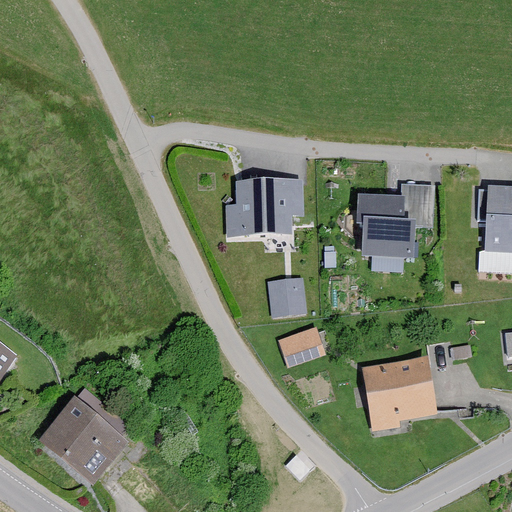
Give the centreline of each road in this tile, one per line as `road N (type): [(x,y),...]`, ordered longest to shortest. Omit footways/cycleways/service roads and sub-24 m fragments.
road 1 (unclassified): [(60,0),(227,349),(279,421),(368,511)]
road 2 (unclassified): [(383,511),(511,448)]
